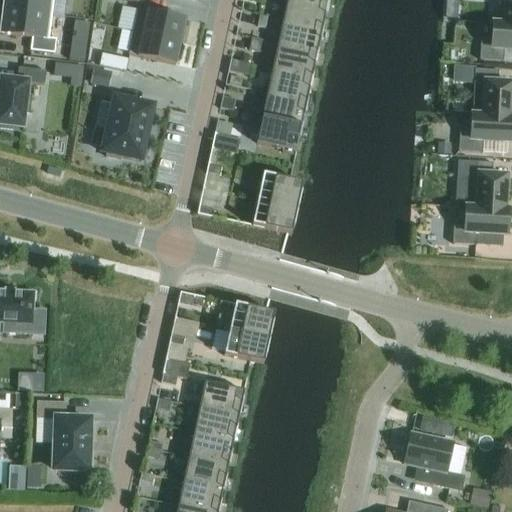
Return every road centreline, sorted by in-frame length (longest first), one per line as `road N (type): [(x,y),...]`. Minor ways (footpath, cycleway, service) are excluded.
road 1 (residential): [(175,249),(114,511)]
road 2 (residential): [(175,249),(229,0)]
road 3 (unclassified): [(175,249),(414,313)]
road 4 (residential): [(348,511),(368,418),(394,378),(414,313)]
road 5 (unclassified): [(0,201),(175,249)]
